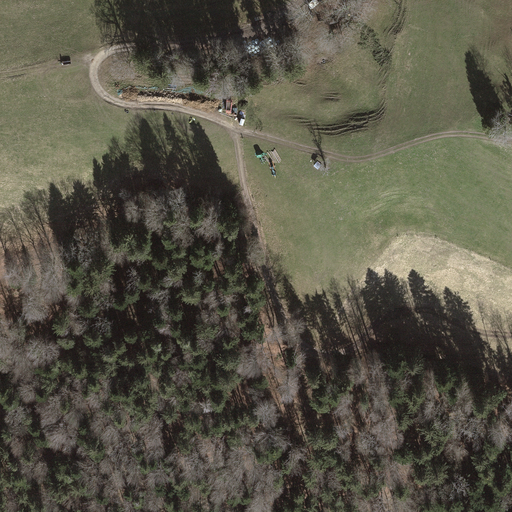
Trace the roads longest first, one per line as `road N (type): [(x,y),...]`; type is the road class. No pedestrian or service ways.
road 1 (track): [(162,169),(194,218),(200,263),(154,383),(160,415),(246,486),(244,501),(207,509),(163,505),(116,477),(56,421),(27,373),(0,357)]
road 2 (track): [(299,0),(261,24),(194,48),(113,50),(94,65),(96,91),(119,105),(204,114),(285,143)]
road 3 (track): [(511,140),(452,133),(359,157),(285,143)]
